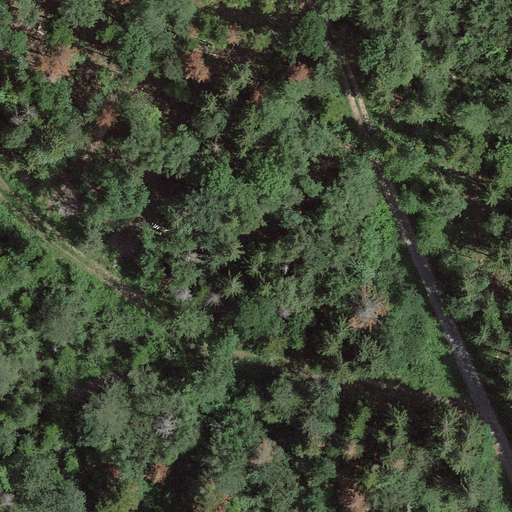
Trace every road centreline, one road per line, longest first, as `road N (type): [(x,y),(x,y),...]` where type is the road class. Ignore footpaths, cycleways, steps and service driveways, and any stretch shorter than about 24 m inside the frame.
road 1 (track): [(0,189),(186,338),(492,419)]
road 2 (unclassified): [(511,465),(398,210)]
